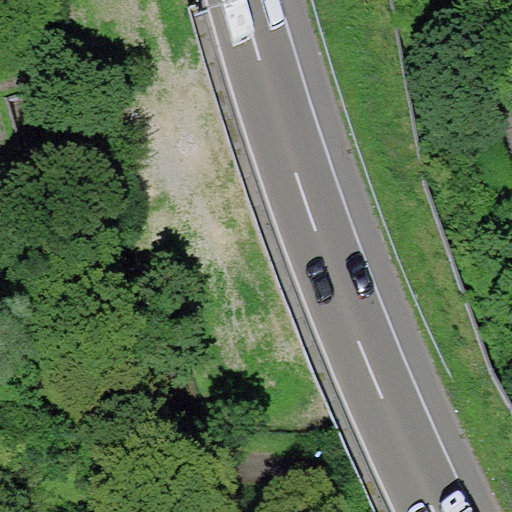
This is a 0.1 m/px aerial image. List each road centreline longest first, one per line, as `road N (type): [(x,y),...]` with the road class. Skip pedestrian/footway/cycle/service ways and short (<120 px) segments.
road 1 (motorway): [(434,511),(306,200),(244,0)]
road 2 (motorway): [(0,173),(133,511)]
